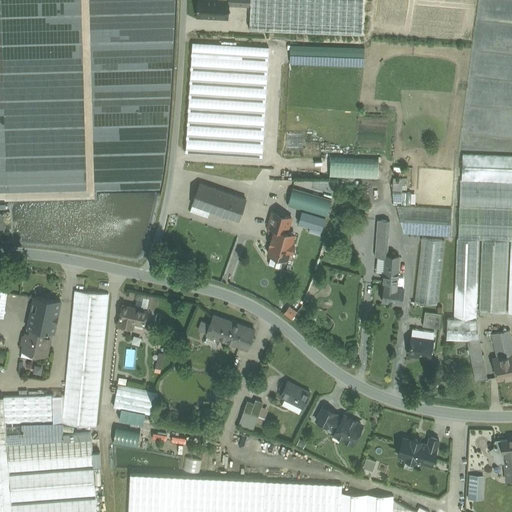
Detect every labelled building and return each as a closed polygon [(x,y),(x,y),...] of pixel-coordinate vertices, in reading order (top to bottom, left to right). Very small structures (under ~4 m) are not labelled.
[(197,0),(197,16),(228,17),(229,4),(228,0),(197,0)] [(258,0),(258,6),(257,26),(326,29),(327,0),(258,0)] [(268,47),(192,42),(187,124),(183,124),(181,166),(256,171),(256,169),(261,169),(268,47)] [(365,47),(290,44),(290,62),(364,65),(365,47)] [(160,169),(163,176),(169,94),(157,100),(163,100),(156,103),(154,103),(146,107),(151,107),(151,117),(148,118),(151,124),(146,126),(151,136),(150,150),(155,150),(153,170),(154,172),(154,178),(159,178),(160,169)] [(0,192),(38,191),(48,188),(43,186),(40,178),(40,168),(38,163),(31,163),(29,157),(31,158),(41,155),(29,155),(27,148),(16,149),(17,146),(29,143),(22,143),(10,139),(9,142),(0,142),(0,137),(6,136),(4,130),(0,128),(0,192)] [(303,140),(283,141),(283,158),(303,158),(303,140)] [(378,156),(330,154),(329,177),(377,179),(378,156)] [(511,155),(462,154),(461,179),(511,181),(511,155)] [(401,177),(392,177),(391,190),(392,201),(400,201),(401,177)] [(511,181),(461,179),(459,179),(457,238),(479,239),(480,239),(508,240),(510,240),(511,239),(511,181)] [(328,186),(322,185),(320,195),(333,197),(335,181),(329,180),(328,186)] [(215,190),(199,184),(192,203),(209,209),(215,190)] [(331,199),(293,188),(287,205),(326,217),(331,199)] [(243,200),(215,190),(209,209),(237,219),(243,200)] [(450,209),(396,205),(402,233),(448,235),(450,209)] [(291,217),(272,211),(268,227),(275,229),(275,228),(287,232),(291,217)] [(389,221),(378,220),(377,235),(387,237),(389,221)] [(287,232),(275,228),(275,229),(272,239),(271,238),(270,244),(271,245),(268,254),(271,255),(268,264),(281,268),(284,258),(287,259),(289,251),(292,252),(294,245),(291,244),(294,234),(287,232)] [(387,237),(377,235),(376,243),(387,244),(387,237)] [(444,239),(421,237),(414,303),(436,305),(444,239)] [(457,238),(455,238),(452,317),(476,318),(479,239),(457,238)] [(508,240),(480,239),(478,310),(505,311),(508,240)] [(387,244),(376,243),(374,261),(383,262),(384,253),(386,253),(387,244)] [(386,253),(384,253),(383,262),(381,284),(383,285),(396,286),(399,255),(386,253)] [(396,286),(383,285),(381,299),(400,302),(402,287),(396,286)] [(109,293),(74,290),(64,395),(62,421),(62,423),(96,426),(109,293)] [(136,307),(147,310),(150,295),(139,293),(136,307)] [(60,301),(34,296),(27,328),(30,328),(52,333),(53,333),(60,301)] [(136,307),(122,304),(118,324),(126,326),(127,323),(129,321),(144,325),(147,310),(136,307)] [(290,304),(284,312),(291,317),(297,309),(290,304)] [(440,313),(423,311),(421,326),(438,328),(440,313)] [(254,330),(213,315),(210,324),(202,321),(199,329),(207,332),(206,334),(247,349),(254,330)] [(476,318),(452,317),(446,316),(445,337),(466,338),(478,336),(476,318)] [(52,333),(30,328),(29,333),(26,332),(25,334),(23,335),(21,344),(23,346),(22,350),(45,355),(45,354),(48,353),(52,333)] [(410,336),(431,339),(433,331),(411,328),(410,336)] [(510,329),(491,333),(493,340),(511,336),(510,329)] [(431,339),(410,336),(408,354),(417,355),(417,353),(429,355),(431,339)] [(478,336),(466,338),(475,380),(487,378),(478,336)] [(511,339),(511,336),(493,340),(497,358),(493,359),(498,379),(511,376),(511,353),(506,355),(506,352),(511,350),(511,339)] [(125,365),(134,366),(136,349),(127,348),(125,365)] [(34,363),(32,371),(42,373),(44,365),(34,363)] [(309,392),(287,381),(280,395),(302,406),(309,392)] [(235,384),(221,382),(218,397),(232,400),(235,384)] [(118,384),(114,406),(138,411),(150,413),(153,414),(158,392),(118,384)] [(0,511),(12,511),(9,475),(9,472),(7,441),(6,426),(5,426),(5,422),(62,421),(64,395),(0,395),(0,511)] [(262,403),(255,400),(254,404),(250,415),(257,417),(262,403)] [(247,401),(243,413),(250,415),(254,404),(247,401)] [(335,412),(324,405),(316,420),(328,426),(329,424),(335,413),(335,412)] [(148,423),(150,413),(138,411),(136,421),(148,423)] [(250,415),(243,413),(239,423),(253,427),(257,417),(250,415)] [(342,417),(335,413),(329,424),(336,427),(333,433),(351,443),(356,433),(359,432),(361,429),(360,426),(361,423),(355,420),(356,418),(350,415),(349,417),(343,414),(342,417)] [(21,425),(6,426),(7,441),(22,440),(22,434),(24,434),(24,430),(22,431),(21,425)] [(411,439),(403,437),(397,455),(406,457),(405,459),(415,462),(415,460),(423,462),(424,459),(432,462),(434,454),(425,451),(427,444),(421,442),(421,440),(411,437),(411,439)] [(511,437),(507,438),(508,442),(504,442),(504,440),(501,438),(495,439),(493,441),(494,446),(490,449),(490,453),(493,454),(494,460),(498,463),(504,463),(511,461),(511,437)] [(91,438),(23,444),(22,440),(7,441),(9,472),(94,465),(93,453),(91,438)] [(100,452),(93,453),(94,465),(101,465),(100,452)] [(202,460),(185,457),(183,469),(200,472),(202,460)] [(368,457),(365,466),(374,468),(377,460),(368,457)] [(94,468),(9,475),(11,502),(96,495),(94,468)] [(394,496),(342,493),(342,485),(265,481),(265,480),(130,473),(128,511),(417,511),(393,500),(394,496)] [(483,476),(470,475),(468,492),(480,493),(481,482),(482,482),(483,476)] [(97,511),(96,498),(12,504),(12,511),(97,511)]
